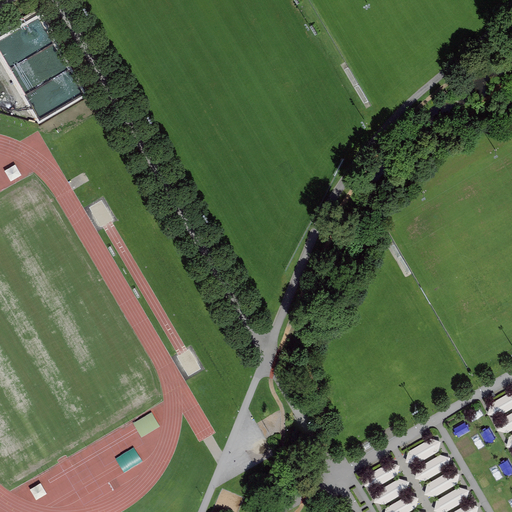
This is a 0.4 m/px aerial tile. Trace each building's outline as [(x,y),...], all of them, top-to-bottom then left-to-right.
[(511,393),(492,404),(489,409),(492,414),(498,414),(511,405),(511,393)] [(511,414),(501,421),(498,426),(501,431),(507,431),(511,427),(511,414)] [(474,417),(453,429),(450,434),(453,438),(459,438),(480,426),(483,421),(480,417),(474,417)] [(492,428),(483,433),(489,444),(499,439),(492,428)] [(476,453),(486,449),(482,437),(471,441),(476,453)] [(431,440),(410,452),(407,457),(410,462),(415,462),(437,450),(439,445),(437,440),(431,440)] [(441,457),(419,469),(416,474),(419,478),(425,478),(446,466),(449,461),(446,457),(441,457)] [(390,464),(369,476),(366,481),(369,486),(374,486),(395,473),(398,468),(396,464),(390,464)] [(450,473),(429,485),(426,490),(428,495),(434,495),(455,483),(458,478),(456,473),(450,473)] [(400,480),(378,493),(375,497),(378,502),(384,502),(405,490),(408,485),(405,480),(400,480)] [(459,489),(438,501),(435,506),(438,511),(444,511),(465,499),(468,494),(465,489),(459,489)] [(409,497),(388,509),(386,511),(405,511),(415,507),(417,501),(415,497),(409,497)]
